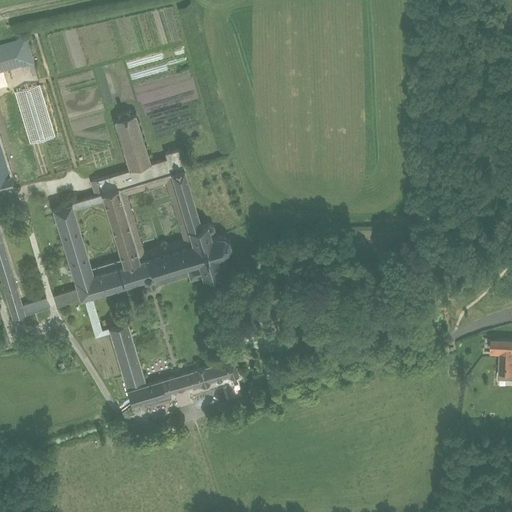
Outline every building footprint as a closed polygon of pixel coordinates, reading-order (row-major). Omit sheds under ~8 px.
[(34,62),(27,38),(0,45),(0,68),(20,63),(21,66),(34,62)] [(55,136),(39,84),(15,91),(30,143),(55,136)] [(138,383),(134,384),(133,380),(144,376),(127,321),(109,327),(102,328),(92,294),(148,277),(198,262),(200,269),(203,276),(222,270),(219,257),(223,257),(228,252),(231,245),(229,239),(223,235),(216,234),(212,236),(209,223),(202,225),(185,169),(187,168),(181,148),(165,153),(166,157),(150,162),(135,114),(115,121),(130,169),(90,181),(94,196),(53,208),(77,286),(54,294),(57,305),(81,296),(81,297),(84,296),(96,335),(110,331),(131,405),(133,404),(134,408),(138,407),(138,405),(137,403),(171,393),(170,390),(192,383),(193,387),(210,382),(239,373),(235,358),(206,367),(205,365),(196,368),(196,370),(139,386),(138,383)] [(0,189),(14,186),(14,185),(0,139),(0,277),(12,318),(50,307),(47,296),(23,303),(0,226),(0,189)] [(511,338),(492,338),(491,351),(500,351),(500,355),(511,355),(511,338)] [(511,355),(500,355),(500,371),(511,371),(511,355)]
